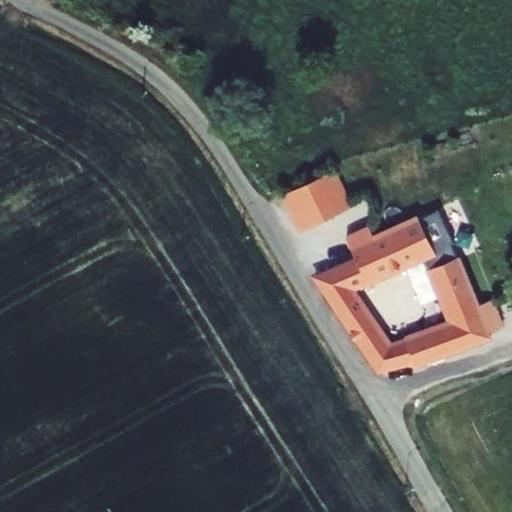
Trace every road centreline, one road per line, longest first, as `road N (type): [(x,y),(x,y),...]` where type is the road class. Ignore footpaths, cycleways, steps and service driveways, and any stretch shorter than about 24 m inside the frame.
road 1 (residential): [(24,0),(115,48),(174,94),(227,163),(369,391)]
road 2 (residential): [(369,391),(511,353)]
road 3 (residential): [(369,391),(440,511)]
